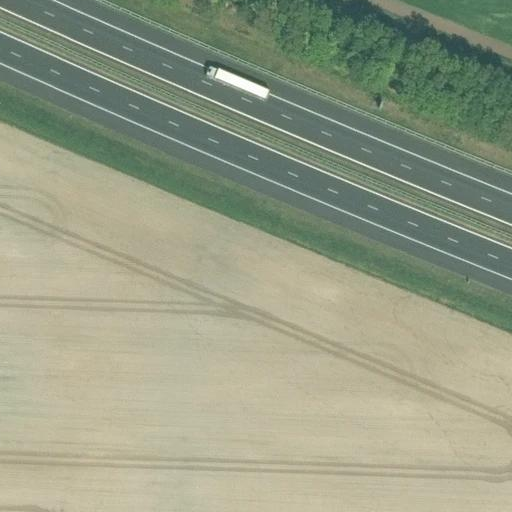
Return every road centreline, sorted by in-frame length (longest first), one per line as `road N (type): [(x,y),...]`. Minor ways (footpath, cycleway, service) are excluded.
road 1 (motorway): [(0,51),(511,266)]
road 2 (motorway): [(511,211),(10,0)]
